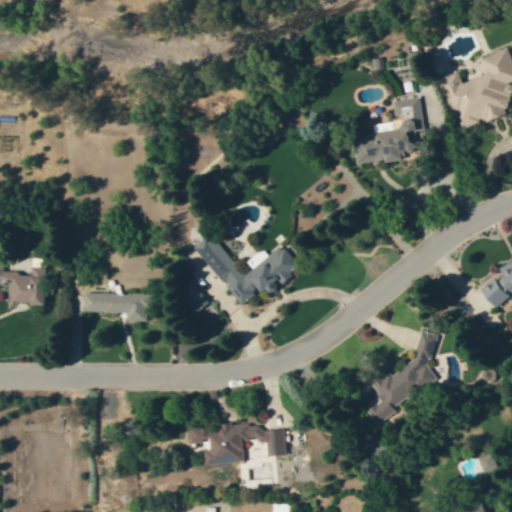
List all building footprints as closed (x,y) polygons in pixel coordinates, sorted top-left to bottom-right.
[(511,110),(511,108),(504,83),(511,80),(511,62),(507,48),(479,57),(485,75),(461,83),(457,72),(442,78),(458,129),(511,110)] [(392,101),(394,121),(371,124),(373,134),(352,137),(356,165),(404,158),(403,152),(415,150),(413,131),(423,130),(419,97),(392,101)] [(242,275),(211,235),(195,248),(241,305),(265,286),(269,291),(298,268),(281,245),(242,275)] [(511,292),(511,264),(477,283),(488,305),(511,292)] [(43,275),(2,274),(3,265),(0,265),(0,283),(7,284),(7,303),(42,304),(43,275)] [(125,321),(147,321),(147,294),(83,293),(83,313),(125,313),(125,321)] [(435,336),(419,331),(411,360),(407,363),(395,359),(392,369),(370,382),(377,394),(375,400),(369,404),(368,411),(375,424),(392,415),(394,405),(435,381),(427,366),(435,336)] [(242,463),(241,442),(266,441),(267,456),(285,455),(283,424),(187,429),(188,444),(202,443),(203,464),(242,463)] [(481,511),(479,503),(449,511),(481,511)]
